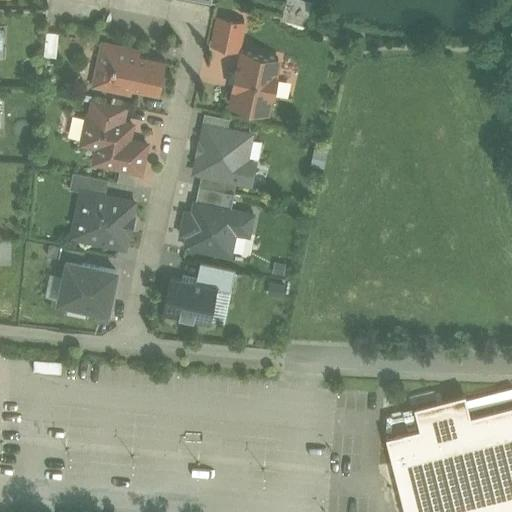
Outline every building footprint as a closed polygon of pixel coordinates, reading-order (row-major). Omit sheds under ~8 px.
[(244,20),(218,15),(212,43),(238,49),(244,20)] [(58,31),(47,30),(44,53),(56,55),(58,31)] [(140,48),(101,40),(92,85),(131,93),(132,87),(159,93),(166,59),(139,54),(140,48)] [(278,57),(243,49),(239,68),(236,68),(232,84),(235,85),(231,104),(267,112),(271,93),(274,93),(277,76),(274,76),(278,57)] [(127,105),(92,97),(88,114),(124,121),(127,105)] [(88,114),(82,142),(98,146),(96,152),(112,156),(110,165),(141,171),(147,142),(129,139),(133,123),(124,121),(88,114)] [(250,133),(205,123),(195,170),(202,172),(237,179),(249,182),(254,161),(245,159),(250,133)] [(108,179),(73,171),(69,188),(81,190),(81,189),(105,194),(108,179)] [(237,179),(202,172),(199,185),(234,193),(237,179)] [(234,193),(199,185),(195,200),(231,208),(234,193)] [(105,194),(81,189),(81,190),(77,208),(88,210),(83,235),(105,240),(105,243),(125,247),(128,232),(131,232),(134,217),(131,216),(134,201),(105,194)] [(195,200),(194,200),(192,211),(184,210),(179,233),(187,234),(185,245),(230,255),(235,231),(249,234),(253,213),(231,208),(195,200)] [(116,270),(67,260),(67,261),(59,301),(108,311),(116,270)] [(231,287),(235,271),(200,263),(197,279),(220,284),(231,287)] [(161,313),(212,324),(220,284),(197,279),(170,274),(161,313)] [(465,393),(415,405),(421,427),(386,436),(404,511),(504,511),(511,510),(511,402),(470,413),(465,393)]
